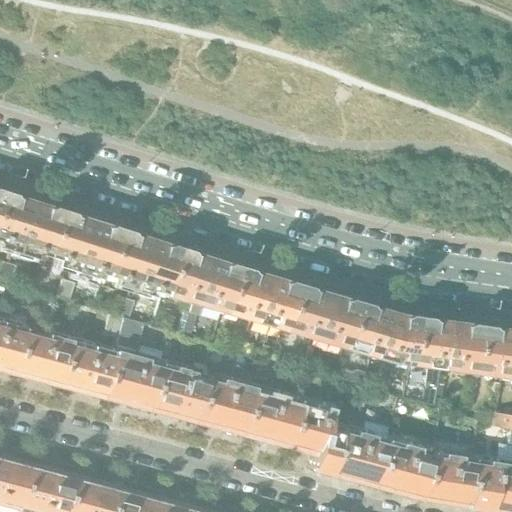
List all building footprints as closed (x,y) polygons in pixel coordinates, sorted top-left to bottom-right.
[(0,191),(0,248),(10,252),(26,202),(9,197),(7,194),(1,192),(0,191)] [(10,252),(9,257),(28,263),(31,253),(41,257),(55,212),(54,211),(52,208),(46,206),(43,208),(31,204),(26,202),(10,252)] [(52,265),(69,270),(85,221),(68,216),(66,212),(60,210),(57,212),(55,212),(41,257),(53,260),(52,265)] [(83,281),(97,285),(114,230),(113,230),(111,227),(105,225),(102,227),(85,221),(69,270),(85,276),(83,281)] [(128,289),(144,240),(127,234),(125,231),(119,229),(116,231),(114,230),(97,285),(112,290),(114,285),(128,289)] [(149,291),(159,294),(174,250),(172,249),(170,246),(164,244),(161,246),(144,240),(128,289),(147,296),(149,291)] [(189,303),(203,259),(186,254),(185,250),(178,248),(175,250),(174,250),(159,294),(189,303)] [(189,303),(219,312),(232,268),(231,268),(229,265),(223,263),(220,264),(203,259),(189,303)] [(6,264),(1,281),(7,283),(13,266),(6,264)] [(250,321),(262,277),(245,272),(244,269),(237,267),(235,269),(232,268),(219,312),(250,321)] [(279,330),(292,286),(290,285),(289,282),(283,280),(280,282),(262,277),(250,321),(279,330)] [(54,296),(60,298),(66,281),(60,279),(54,296)] [(66,281),(60,298),(67,300),(72,283),(66,281)] [(279,330),(308,338),(321,294),(305,290),(303,287),(297,285),(294,286),(292,286),(279,330)] [(339,347),(352,303),(350,303),(348,300),(342,298),(339,300),(321,294),(308,338),(339,347)] [(119,316),(125,299),(119,297),(113,314),(119,316)] [(125,299),(119,316),(126,318),(132,301),(125,299)] [(368,356),(380,312),(365,307),(363,304),(357,302),(354,304),(352,303),(339,347),(368,356)] [(7,372),(8,372),(20,328),(22,320),(25,308),(20,307),(18,315),(0,310),(0,372),(4,373),(7,372)] [(25,308),(22,320),(28,321),(31,309),(25,308)] [(181,332),(187,311),(181,310),(175,330),(181,332)] [(187,311),(181,332),(189,334),(195,314),(187,311)] [(381,359),(406,363),(412,318),(410,318),(408,315),(402,314),(399,316),(393,316),(380,312),(368,356),(375,358),(381,359)] [(113,337),(119,316),(113,314),(107,313),(101,334),(113,337)] [(406,363),(438,367),(443,322),(426,320),(424,317),(417,316),(414,318),(412,318),(406,363)] [(438,367),(468,371),(474,327),(472,326),(470,324),(464,323),(461,325),(443,322),(438,367)] [(498,376),(505,331),(487,329),(485,326),(479,325),(476,327),(474,327),(468,371),(498,376)] [(54,384),(65,340),(20,328),(8,372),(10,373),(12,376),(20,378),(22,376),(40,381),(42,383),(49,385),(52,384),(54,384)] [(242,338),(244,332),(237,330),(232,344),(239,346),(242,338)] [(511,331),(505,331),(498,376),(511,377),(511,331)] [(97,396),(99,396),(110,352),(65,340),(54,384),(55,385),(57,388),(65,390),(67,388),(85,393),(87,395),(94,397),(97,396)] [(214,373),(222,345),(212,342),(204,370),(214,373)] [(302,358),(303,358),(308,360),(312,348),(306,346),(302,358)] [(165,358),(168,349),(162,347),(159,356),(165,358)] [(145,409),(157,363),(110,350),(110,352),(99,396),(101,397),(102,400),(110,402),(112,400),(131,405),(132,408),(140,410),(143,408),(145,409)] [(300,368),(303,358),(302,358),(290,354),(287,364),(300,368)] [(189,421),(191,421),(203,375),(157,363),(145,409),(147,409),(148,412),(156,414),(158,412),(177,417),(179,420),(186,422),(189,421)] [(349,373),(347,381),(359,384),(363,373),(354,371),(349,373)] [(316,385),(319,376),(303,372),(301,380),(316,385)] [(365,373),(361,386),(384,392),(388,380),(365,373)] [(237,433),(250,388),(203,375),(191,421),(193,422),(195,424),(202,426),(205,425),(224,430),(225,432),(233,434),(235,433),(237,433)] [(441,375),(436,375),(433,396),(440,397),(442,384),(440,384),(441,375)] [(282,445),(284,446),(296,400),(250,388),(237,433),(240,434),(241,436),(249,439),(251,437),(270,442),(271,445),(279,447),(282,445)] [(324,473),(325,474),(339,424),(325,421),(329,409),(296,400),(284,446),(286,446),(287,449),(295,451),(297,449),(311,453),(307,469),(312,470),(314,473),(321,474),(324,473)] [(507,431),(511,431),(511,416),(492,413),(490,425),(507,431)] [(390,433),(393,420),(389,419),(388,419),(385,431),(390,433)] [(371,486),(384,436),(375,434),(339,424),(325,474),(327,474),(329,477),(336,479),(339,477),(358,482),(359,485),(367,487),(369,485),(371,486)] [(462,506),(473,437),(474,431),(465,429),(462,446),(458,446),(457,452),(429,448),(416,498),(418,498),(419,501),(427,502),(429,500),(449,503),(450,506),(458,507),(460,505),(462,506)] [(493,458),(486,509),(502,511),(506,511),(509,493),(510,493),(510,492),(510,491),(511,492),(511,491),(511,431),(507,431),(505,445),(495,443),(493,458)] [(416,498),(429,448),(428,448),(384,436),(371,486),(373,486),(374,489),(382,491),(384,489),(403,494),(404,497),(412,499),(414,498),(416,498)] [(476,508),(486,509),(493,458),(486,457),(488,440),(473,437),(462,506),(464,506),(465,508),(473,509),(476,508)] [(0,506),(13,510),(25,464),(24,464),(22,461),(14,459),(12,460),(0,457),(0,506)] [(58,511),(69,476),(68,475),(66,472),(58,470),(55,472),(39,468),(37,465),(30,463),(27,465),(25,464),(13,510),(12,511),(58,511)] [(58,511),(104,511),(111,487),(110,487),(109,484),(102,482),(99,484),(81,479),(79,476),(72,474),(69,476),(58,511)] [(149,511),(154,498),(153,498),(151,495),(144,493),(141,495),(123,490),(122,487),(115,486),(112,487),(111,487),(104,511),(149,511)] [(149,511),(195,511),(196,510),(195,509),(194,507),(186,505),(184,506),(166,502),(164,499),(157,497),(154,499),(154,498),(149,511)]
